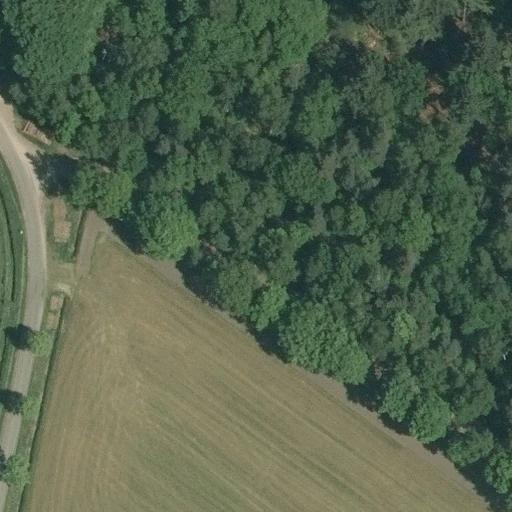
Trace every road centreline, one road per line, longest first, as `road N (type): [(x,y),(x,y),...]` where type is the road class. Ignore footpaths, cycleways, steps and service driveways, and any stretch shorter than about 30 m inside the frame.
road 1 (track): [(22,177),(76,168),(109,179),(511,466)]
road 2 (unclassified): [(0,490),(36,272),(30,202),(0,130)]
